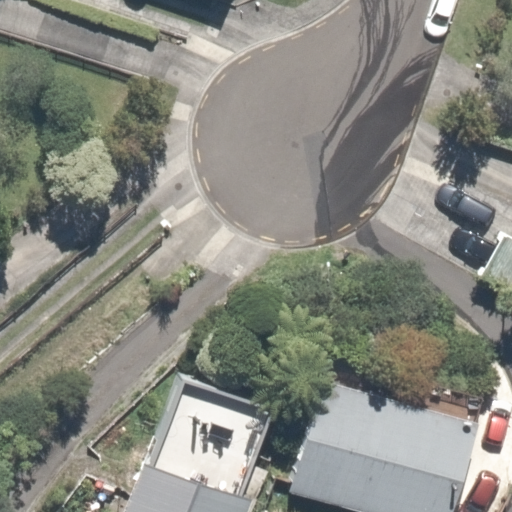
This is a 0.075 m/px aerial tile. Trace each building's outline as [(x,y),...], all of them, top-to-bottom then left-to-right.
[(108,0),(156,19),(167,0),(108,0)] [(511,39),(432,184),(511,228),(511,39)] [(511,318),(401,254),(353,337),(462,400),(511,318)] [(362,511),(378,478),(232,411),(185,511),(362,511)] [(148,511),(183,441),(91,413),(22,511),(148,511)] [(511,511),(511,481),(483,481),(482,511),(511,511)]
